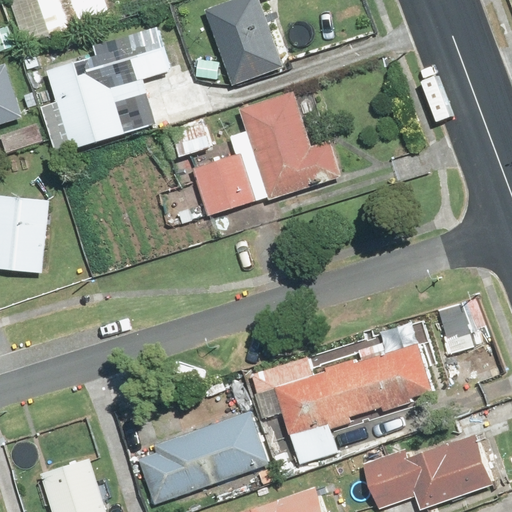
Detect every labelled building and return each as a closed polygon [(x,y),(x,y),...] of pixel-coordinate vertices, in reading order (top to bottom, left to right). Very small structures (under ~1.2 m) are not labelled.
[(108,0),(10,0),(7,1),(24,51),(115,21),(108,0)] [(239,0),(211,11),(239,86),(290,67),(265,0),(239,0)] [(103,56),(47,74),(74,153),(129,135),(103,56)] [(16,67),(0,72),(0,125),(33,115),(16,67)] [(153,89),(164,121),(207,107),(196,75),(153,89)] [(275,200),(348,178),(336,141),(317,147),(300,92),(246,109),(253,132),(236,137),(242,155),(200,168),(215,216),(274,198),(275,200)] [(210,114),(178,122),(186,155),(218,148),(210,114)] [(0,195),(1,174),(0,173),(0,273),(49,275),(52,198),(0,196),(0,195)] [(505,364),(498,343),(470,352),(477,373),(505,364)] [(286,414),(293,435),(334,423),(336,430),(357,423),(356,417),(387,408),(389,412),(417,403),(416,398),(438,392),(424,344),(361,364),(360,360),(331,369),(332,373),(320,377),(316,366),(257,384),(268,419),(286,414)] [(250,413),(139,453),(159,508),(270,468),(250,413)] [(427,511),(499,485),(482,435),(415,458),(411,449),(368,464),(385,510),(422,497),(427,511)] [(110,511),(94,459),(41,476),(52,511),(110,511)] [(329,511),(321,488),(252,511),(329,511)]
